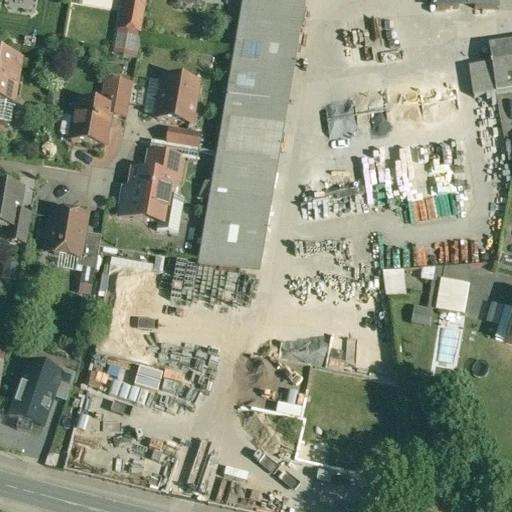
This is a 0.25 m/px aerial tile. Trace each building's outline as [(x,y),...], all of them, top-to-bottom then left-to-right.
[(285,0),(243,0),(198,270),(239,277),(285,0)] [(435,0),(435,10),(474,10),(474,0),(435,0)] [(495,0),(474,0),(474,10),(496,10),(495,0)] [(146,5),(123,1),(114,56),(136,60),(146,5)] [(511,45),(491,49),(493,66),(469,69),(473,99),(511,93),(511,45)] [(20,62),(0,58),(0,104),(12,106),(20,62)] [(197,86),(163,80),(157,121),(190,127),(197,86)] [(132,86),(105,82),(101,107),(110,109),(108,118),(126,121),(132,86)] [(101,107),(77,103),(70,144),(103,149),(108,118),(110,109),(101,107)] [(330,139),(358,137),(356,113),(329,115),(330,139)] [(200,138),(169,133),(166,147),(198,152),(200,138)] [(182,161),(149,156),(145,175),(173,180),(173,182),(178,182),(182,161)] [(374,181),(377,198),(400,194),(394,164),(384,165),(387,179),(374,181)] [(145,175),(133,173),(129,199),(122,197),(119,218),(165,226),(173,182),(173,180),(145,175)] [(0,187),(0,228),(13,230),(14,230),(17,214),(21,191),(0,187)] [(30,217),(17,214),(14,230),(13,230),(11,243),(25,246),(30,217)] [(85,219),(53,214),(50,227),(47,229),(45,241),(47,245),(55,246),(53,256),(77,260),(81,261),(86,236),(83,236),(85,219)] [(100,239),(86,236),(81,261),(77,260),(75,271),(82,272),(94,274),(100,239)] [(511,259),(500,256),(496,267),(511,272),(511,259)] [(17,267),(4,265),(2,280),(14,283),(17,267)] [(387,299),(408,297),(406,271),(386,272),(387,299)] [(82,272),(78,295),(90,297),(94,274),(82,272)] [(430,309),(416,307),(413,324),(434,327),(440,280),(434,279),(430,309)] [(467,287),(442,283),(437,313),(462,317),(467,287)] [(59,378),(22,366),(6,418),(43,429),(59,378)] [(270,485),(263,511),(287,511),(292,490),(270,485)]
